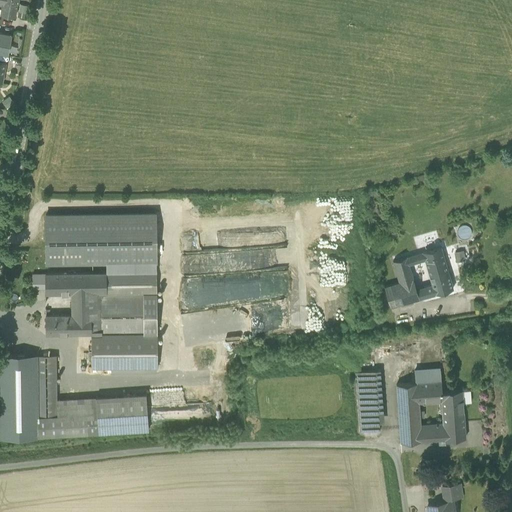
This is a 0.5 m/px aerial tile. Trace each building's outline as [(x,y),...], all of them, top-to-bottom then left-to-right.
[(17,3),(0,0),(0,4),(2,5),(0,13),(15,16),(17,3)] [(11,35),(0,32),(0,53),(7,55),(11,35)] [(48,212),(49,260),(156,257),(155,210),(48,212)] [(463,259),(461,245),(454,247),(457,260),(463,259)] [(441,246),(423,252),(425,260),(430,277),(448,272),(441,246)] [(423,252),(406,257),(409,264),(425,260),(423,252)] [(406,257),(393,261),(399,283),(384,287),(390,307),(419,298),(416,289),(409,264),(406,257)] [(156,271),(106,272),(106,292),(106,293),(143,293),(156,292),(156,271)] [(85,272),(45,273),(45,290),(45,293),(71,293),(86,293),(85,272)] [(143,293),(106,293),(106,292),(106,272),(85,272),(86,293),(71,293),(71,300),(71,314),(72,314),(72,333),(91,333),(144,332),(144,323),(143,293)] [(448,272),(430,277),(432,285),(424,287),(426,296),(433,294),(439,293),(453,289),(448,272)] [(45,273),(32,273),(32,290),(45,290),(45,273)] [(424,287),(416,289),(419,298),(426,296),(424,287)] [(157,323),(156,292),(143,293),(144,323),(157,323)] [(263,309),(234,307),(232,329),(261,331),(263,309)] [(64,314),(45,314),(46,333),(72,333),(72,314),(71,314),(64,314)] [(91,367),(157,366),(157,323),(144,323),(144,332),(91,333),(91,367)] [(56,354),(36,355),(37,416),(57,416),(57,399),(56,354)] [(375,370),(355,371),(359,431),(379,430),(375,370)] [(414,372),(415,383),(417,382),(441,381),(440,370),(414,372)] [(441,381),(417,382),(418,402),(442,400),(441,391),(442,391),(441,381)] [(415,383),(396,384),(397,402),(418,402),(417,382),(415,383)] [(153,404),(212,400),(211,385),(151,390),(153,404)] [(442,391),(441,391),(442,400),(443,423),(464,421),(462,389),(442,391)] [(96,397),(98,432),(148,429),(146,393),(96,397)] [(96,397),(57,399),(57,416),(57,435),(98,432),(96,397)] [(418,402),(397,402),(400,442),(421,441),(420,424),(418,402)] [(57,416),(37,416),(37,436),(57,435),(57,416)] [(443,423),(435,423),(437,440),(465,437),(464,421),(443,423)] [(435,423),(420,424),(421,441),(437,440),(435,423)] [(460,483),(442,486),(444,499),(459,497),(458,488),(461,487),(460,483)] [(454,511),(453,501),(427,505),(428,511),(454,511)]
